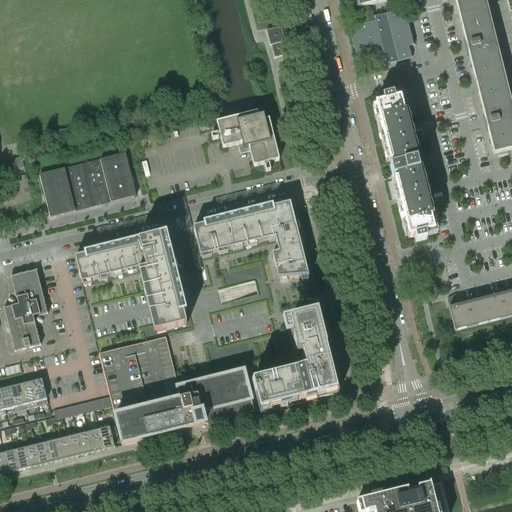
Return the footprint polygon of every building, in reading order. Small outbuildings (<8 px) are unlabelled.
[(454,0),(458,14),(486,6),(484,0),(454,0)] [(504,79),(486,6),(458,14),(476,86),(504,79)] [(373,18),(373,20),(374,22),(349,28),(358,67),(383,61),(385,65),(412,59),(409,47),(415,45),(409,21),(403,23),(400,11),(373,18)] [(274,59),(287,55),(297,39),(294,25),(281,29),(281,27),(266,31),(270,46),(271,46),(274,59)] [(511,114),(504,79),(476,86),(493,155),(511,149),(511,114)] [(415,158),(400,99),(394,101),(392,96),(382,99),(383,103),(374,106),(389,164),(393,163),(394,166),(390,167),(393,178),(397,177),(397,180),(393,181),(408,239),(414,238),(416,243),(426,240),(425,235),(434,233),(419,174),(415,175),(414,173),(418,172),(416,160),(412,161),(411,159),(415,158)] [(272,163),(262,122),(258,123),(256,118),(251,119),(249,115),(209,125),(216,151),(233,147),(235,154),(242,152),(246,169),(272,163)] [(136,197),(125,154),(39,176),(50,219),(136,197)] [(10,160),(12,171),(24,168),(21,158),(10,160)] [(336,392),(317,313),(290,204),(205,226),(188,230),(205,302),(212,332),(216,350),(242,344),(252,382),(259,412),(336,392)] [(180,302),(171,266),(163,236),(75,258),(81,284),(83,284),(82,282),(90,280),(91,282),(98,280),(97,278),(107,276),(107,278),(112,277),(112,275),(121,272),(122,274),(127,273),(126,271),(136,268),(136,271),(141,270),(151,309),(157,334),(186,327),(180,302)] [(48,314),(36,271),(10,277),(16,299),(13,300),(11,304),(11,307),(3,309),(14,353),(41,346),(35,324),(38,323),(40,320),(39,317),(48,314)] [(511,291),(456,306),(453,298),(447,300),(449,308),(455,332),(511,317),(511,291)] [(178,388),(172,364),(166,338),(98,354),(112,409),(179,393),(178,388)] [(21,373),(19,367),(19,365),(4,369),(6,376),(21,373)] [(254,413),(243,371),(178,388),(179,393),(112,409),(122,446),(254,413)] [(46,400),(41,380),(30,383),(35,403),(46,400)] [(35,403),(30,383),(20,385),(25,406),(35,403)] [(25,406),(20,385),(9,388),(14,408),(25,406)] [(14,408),(9,388),(0,390),(0,395),(4,411),(14,408)] [(117,438),(115,427),(109,429),(109,428),(98,431),(103,451),(114,448),(111,440),(117,438)] [(103,451),(98,431),(87,433),(92,453),(103,451)] [(92,453),(87,433),(77,436),(82,456),(92,453)] [(82,456),(77,436),(66,438),(71,459),(82,456)] [(71,459),(66,438),(56,441),(61,461),(71,459)] [(0,452),(45,443),(44,439),(0,448),(0,452)] [(61,461),(56,441),(45,444),(50,464),(61,461)] [(50,464),(45,444),(35,446),(40,466),(50,464)] [(40,466),(35,446),(24,449),(29,469),(40,466)] [(29,469),(24,449),(14,451),(19,472),(29,469)] [(19,472),(14,451),(3,454),(8,474),(19,472)] [(0,476),(8,474),(3,454),(0,454),(0,476)] [(417,491),(407,493),(406,491),(382,497),(381,494),(370,496),(371,499),(360,502),(362,511),(448,511),(441,483),(430,486),(429,485),(428,485),(428,486),(417,489),(417,491)]
